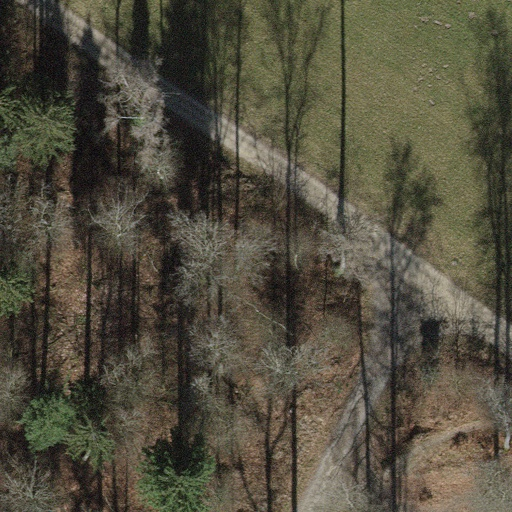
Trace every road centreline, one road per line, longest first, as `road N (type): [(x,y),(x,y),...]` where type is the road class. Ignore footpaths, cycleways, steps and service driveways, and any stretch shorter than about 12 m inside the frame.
road 1 (track): [(103,0),(511,336)]
road 2 (track): [(428,267),(309,511)]
